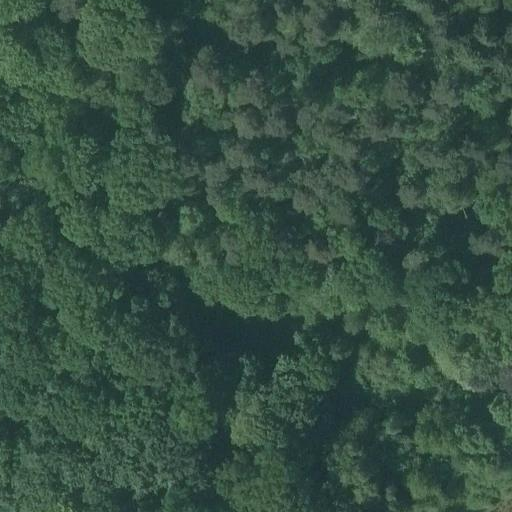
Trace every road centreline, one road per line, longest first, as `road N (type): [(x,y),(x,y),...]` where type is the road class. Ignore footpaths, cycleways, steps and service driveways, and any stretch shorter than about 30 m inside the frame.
road 1 (track): [(511,321),(0,204)]
road 2 (unclassified): [(283,511),(0,223)]
road 3 (track): [(138,0),(170,243)]
road 4 (track): [(285,0),(511,82)]
road 5 (track): [(504,79),(461,310)]
